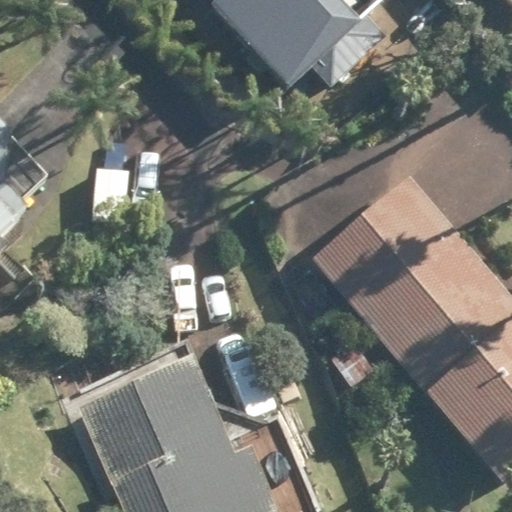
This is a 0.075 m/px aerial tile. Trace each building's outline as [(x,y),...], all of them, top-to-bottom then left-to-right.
[(211,0),(195,13),(272,106),(382,14),(370,0),(211,0)] [(511,0),(486,0),(511,29),(511,0)] [(0,241),(27,217),(20,209),(45,186),(0,136),(0,241)] [(511,493),(511,307),(403,183),(304,270),(506,499),(511,493)] [(226,467),(181,363),(70,411),(113,511),(266,511),(244,459),(226,467)]
